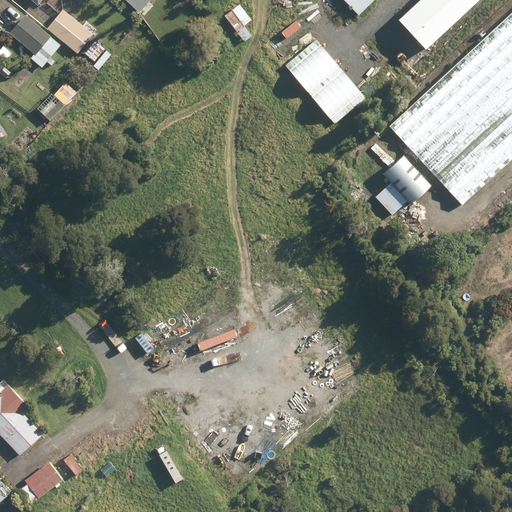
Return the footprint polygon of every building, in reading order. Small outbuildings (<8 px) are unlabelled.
[(124,0),(138,13),(149,0),(124,0)] [(343,0),(358,14),(372,0),(343,0)] [(419,0),(399,19),(426,49),(479,0),(419,0)] [(223,15),(243,41),(251,36),(244,26),(251,20),(239,3),(223,15)] [(47,29),(76,53),(92,33),(63,9),(47,29)] [(511,12),(389,126),(461,205),(511,158),(511,12)] [(33,57),(42,65),(59,45),(25,15),(9,33),(35,55),(33,57)] [(83,52),(93,61),(104,48),(95,40),(88,48),(87,47),(83,52)] [(0,48),(0,55),(6,61),(12,53),(3,46),(0,48)] [(93,66),(98,70),(111,55),(105,50),(93,66)] [(46,62),(51,66),(55,62),(50,58),(46,62)] [(15,82),(21,88),(41,66),(35,60),(15,82)] [(0,72),(6,77),(10,72),(4,67),(0,72)] [(36,104),(51,118),(78,90),(67,80),(55,93),(50,88),(36,104)] [(37,110),(31,117),(43,127),(49,120),(37,110)] [(375,197),(392,214),(406,201),(410,205),(431,185),(403,154),(381,174),(390,183),(375,197)] [(0,435),(19,456),(42,434),(22,412),(28,406),(7,384),(0,390),(0,435)] [(70,454),(63,459),(75,475),(82,470),(70,454)] [(19,487),(32,503),(63,480),(49,462),(24,481),(27,484),(24,486),(23,484),(19,487)] [(0,501),(11,493),(0,479),(0,501)]
